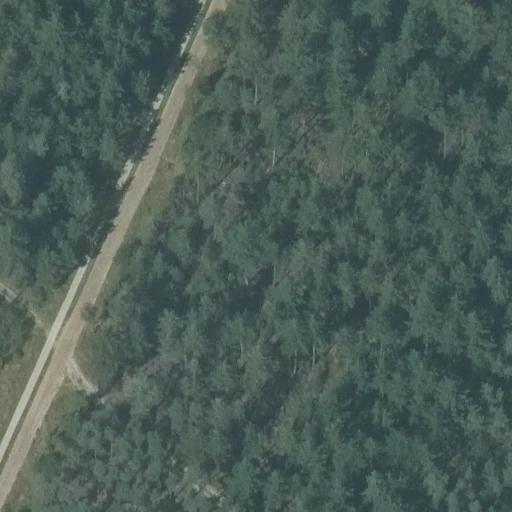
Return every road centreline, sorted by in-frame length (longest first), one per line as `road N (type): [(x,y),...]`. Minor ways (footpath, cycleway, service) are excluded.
road 1 (track): [(215,0),(57,364)]
road 2 (track): [(0,488),(57,364)]
